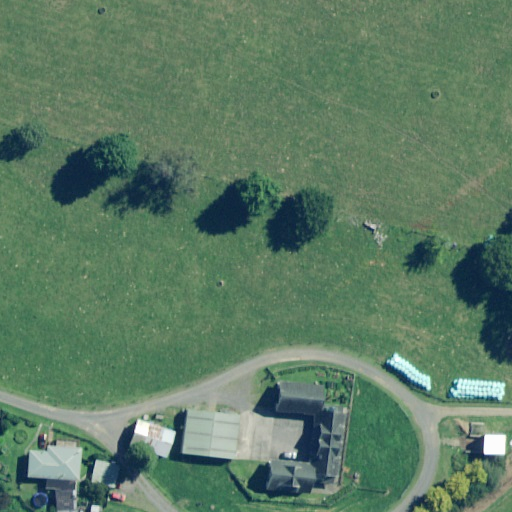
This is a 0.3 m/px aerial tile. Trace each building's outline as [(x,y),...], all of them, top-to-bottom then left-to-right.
[(264,460),(263,489),(309,492),(310,476),(335,478),(340,409),(318,407),(320,386),(275,383),(273,410),(311,413),(310,430),(308,459),(308,463),(264,460)] [(236,416),(183,410),(179,455),(231,460),(236,416)] [(135,421),(126,447),(163,459),(171,433),(135,421)] [(23,463),(22,478),(44,479),(43,492),(73,495),(77,450),(44,448),(44,453),(24,452),(23,463)] [(22,478),(23,463),(13,462),(12,479),(21,480),(22,478)] [(116,466),(93,462),(89,485),(112,489),(116,466)]
